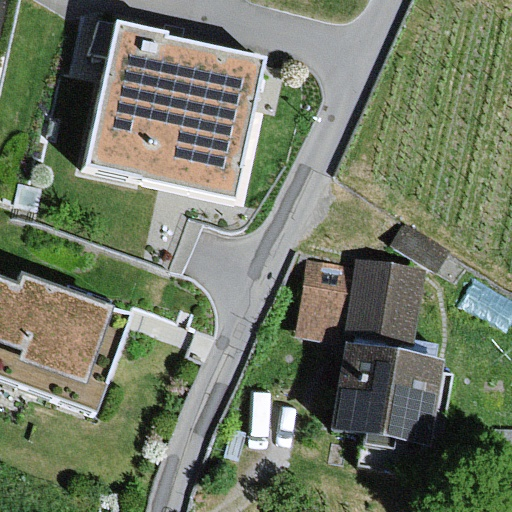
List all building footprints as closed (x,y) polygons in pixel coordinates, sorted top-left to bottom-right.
[(0,0),(0,38),(8,1),(0,0)] [(170,42),(95,26),(88,59),(112,64),(87,179),(238,211),(269,70),(169,48),(170,42)] [(406,227),(392,250),(439,277),(452,255),(406,227)] [(297,344),(355,354),(344,442),(443,461),(454,371),(417,366),(430,275),(358,262),(357,270),(307,262),(297,344)] [(15,293),(0,287),(0,383),(91,417),(126,324),(19,284),(15,293)]
